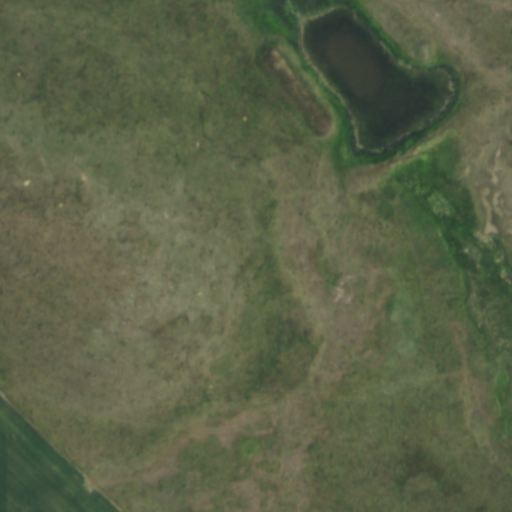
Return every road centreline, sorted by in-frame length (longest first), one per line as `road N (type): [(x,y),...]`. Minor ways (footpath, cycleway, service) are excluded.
road 1 (track): [(511,465),(124,421),(24,392),(0,360)]
road 2 (track): [(0,419),(99,511)]
